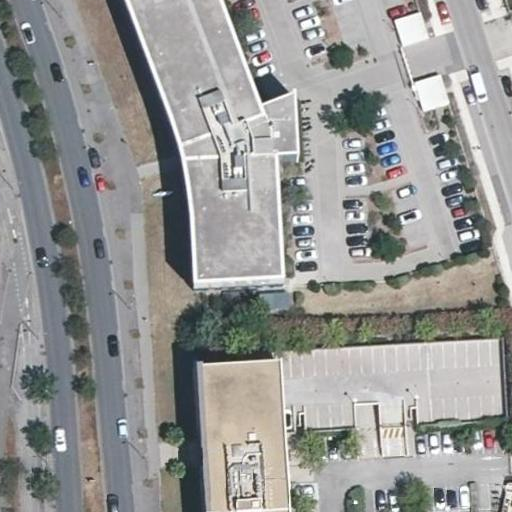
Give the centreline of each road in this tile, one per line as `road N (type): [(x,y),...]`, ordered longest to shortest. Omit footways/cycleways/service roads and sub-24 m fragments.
road 1 (primary): [(125,511),(103,282),(78,140),(28,0)]
road 2 (primary): [(0,78),(53,290),(71,511)]
road 3 (residential): [(511,168),(459,0)]
